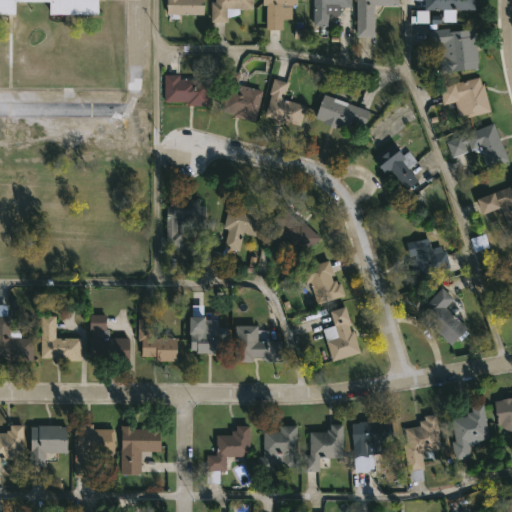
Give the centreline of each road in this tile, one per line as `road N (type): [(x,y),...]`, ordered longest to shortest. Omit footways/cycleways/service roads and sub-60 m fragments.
road 1 (residential): [(511,365),(295,398),(0,395)]
road 2 (residential): [(191,152),(285,161),(344,191),(405,387)]
